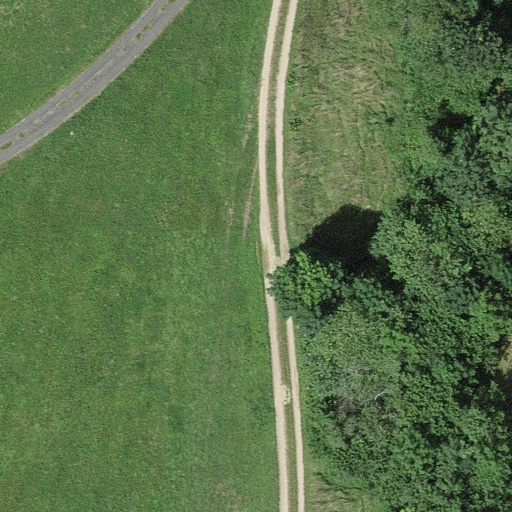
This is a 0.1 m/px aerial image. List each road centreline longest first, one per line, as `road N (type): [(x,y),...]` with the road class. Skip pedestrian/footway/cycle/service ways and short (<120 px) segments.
road 1 (track): [(284,511),(260,186),(276,0)]
road 2 (track): [(0,142),(76,89),(166,0)]
